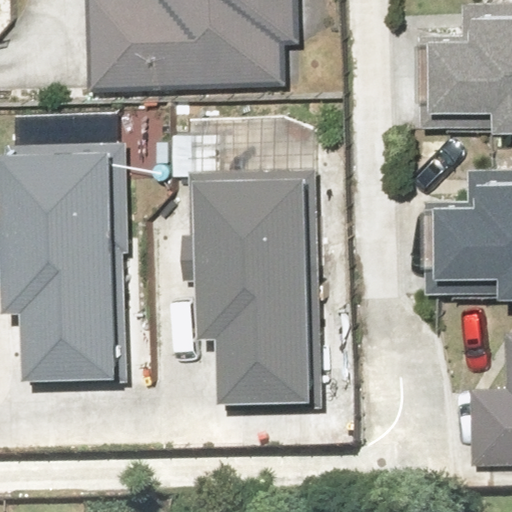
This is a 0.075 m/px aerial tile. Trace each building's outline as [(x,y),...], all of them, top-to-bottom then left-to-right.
[(96,0),(106,91),(307,70),(299,0),(96,0)] [(449,21),(452,88),(467,88),(468,112),(511,110),(511,0),(486,0),(487,19),(449,21)] [(50,295),(52,359),(138,356),(130,132),(26,136),(32,296),(50,295)] [(455,166),(457,234),(473,233),(474,257),(511,256),(511,141),(492,142),(493,165),(455,166)] [(342,156),(205,163),(217,377),(354,370),(342,156)] [(511,376),(489,377),(491,436),(511,435),(511,376)]
